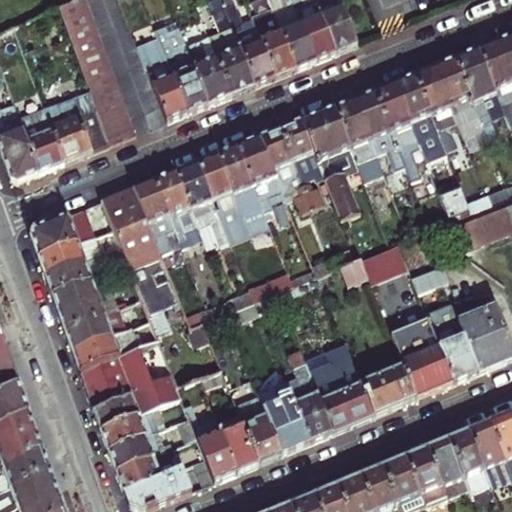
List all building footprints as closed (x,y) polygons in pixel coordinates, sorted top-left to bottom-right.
[(65,22),(91,12),(86,0),(76,0),(60,8),(65,22)] [(256,89),(278,80),(258,29),(248,34),(234,0),(231,0),(222,4),(226,15),(256,89)] [(278,80),(299,71),(281,28),(274,10),(261,15),(254,0),(245,0),(258,29),(278,80)] [(319,63),(338,55),(316,0),(306,5),(304,0),(292,0),(295,5),(299,14),(301,19),(319,63)] [(316,0),(338,55),(343,53),(359,47),(339,0),(316,0)] [(293,16),(299,14),(295,5),(289,7),(293,16)] [(69,34),(95,25),(91,12),(65,22),(69,34)] [(233,98),(256,89),(226,15),(215,20),(223,41),(225,40),(226,44),(222,45),(227,57),(218,60),(233,98)] [(299,71),(319,63),(301,19),(281,28),(299,71)] [(73,46),(100,36),(95,25),(69,34),(73,46)] [(180,27),(168,32),(170,39),(182,34),(180,27)] [(182,34),(211,107),(233,98),(218,60),(211,63),(205,48),(200,50),(192,30),(182,34)] [(190,116),(211,107),(182,34),(170,39),(168,32),(158,36),(161,42),(190,116)] [(78,58),(104,49),(100,36),(73,46),(78,58)] [(511,40),(500,45),(511,75),(511,40)] [(140,50),(169,124),(190,116),(161,42),(140,50)] [(480,53),(504,115),(509,113),(507,108),(511,105),(511,75),(500,45),(491,49),(480,53)] [(109,62),(104,49),(78,58),(83,71),(109,62)] [(457,62),(481,123),(492,151),(503,147),(495,126),(507,121),(504,115),(480,53),(457,62)] [(113,72),(109,62),(83,71),(87,83),(113,72)] [(472,127),(481,123),(457,62),(435,71),(443,91),(448,89),(457,110),(452,112),(457,125),(466,149),(479,144),(472,127)] [(443,91),(435,71),(415,79),(440,139),(446,156),(457,151),(451,136),(447,136),(444,131),(457,125),(452,112),(457,110),(448,89),(443,91)] [(118,85),(113,72),(87,83),(90,91),(91,95),(118,85)] [(425,145),(440,139),(415,79),(394,88),(402,108),(405,107),(419,143),(431,174),(442,169),(433,146),(427,149),(425,145)] [(122,97),(118,85),(91,95),(96,107),(122,97)] [(402,108),(394,88),(376,95),(392,135),(407,174),(418,169),(411,153),(408,152),(406,148),(419,143),(405,107),(402,108)] [(60,113),(48,118),(66,167),(92,156),(111,148),(105,134),(100,119),(96,107),(91,95),(90,91),(56,106),(60,113)] [(372,143),(392,135),(376,95),(356,103),(372,143)] [(127,109),(122,97),(96,107),(100,119),(127,109)] [(336,111),(353,152),(372,143),(356,103),(336,111)] [(0,108),(0,146),(12,180),(21,185),(40,177),(20,120),(15,106),(1,111),(0,108)] [(132,124),(127,109),(100,119),(105,134),(132,124)] [(45,110),(20,120),(40,177),(66,167),(48,118),(45,110)] [(326,181),(352,245),(363,240),(365,245),(371,242),(349,186),(346,177),(340,180),(332,160),(353,152),(336,111),(325,115),(303,124),(326,181)] [(111,148),(137,137),(132,124),(105,134),(111,148)] [(318,184),(326,181),(303,124),(282,132),(304,185),(317,180),(318,184)] [(305,188),(304,185),(282,132),(262,140),(285,196),(295,192),(299,190),(305,188)] [(238,149),(268,222),(276,219),(273,212),(289,206),(285,196),(262,140),(238,149)] [(219,157),(252,237),(271,230),(268,222),(238,149),(219,157)] [(349,186),(364,181),(353,152),(332,160),(340,180),(346,177),(349,186)] [(219,157),(199,165),(230,241),(231,245),(252,237),(219,157)] [(177,174),(200,230),(202,235),(208,232),(206,228),(213,225),(221,244),(230,241),(199,165),(192,168),(177,174)] [(186,235),(200,230),(177,174),(157,182),(182,245),(188,242),(186,235)] [(183,247),(182,245),(157,182),(135,190),(161,256),(183,247)] [(326,209),(320,193),(315,195),(311,186),(305,188),(315,213),(326,209)] [(298,201),(305,217),(315,213),(305,188),(299,190),(302,199),(298,201)] [(135,190),(102,203),(113,229),(120,248),(128,267),(135,286),(142,304),(147,315),(180,302),(161,256),(135,190)] [(452,226),(472,218),(460,190),(441,197),(447,213),(452,226)] [(486,199),(491,210),(511,201),(511,200),(508,190),(486,199)] [(511,201),(491,210),(472,218),(452,226),(464,255),(511,234),(511,201)] [(39,260),(92,238),(81,212),(36,230),(32,241),(39,260)] [(426,220),(432,234),(452,226),(447,213),(426,220)] [(452,308),(458,305),(441,264),(464,255),(452,226),(432,234),(412,242),(399,247),(409,272),(420,299),(444,290),(451,308),(452,308)] [(46,279),(105,254),(97,236),(92,238),(39,260),(46,279)] [(363,261),(372,282),(373,286),(409,272),(399,247),(392,250),(363,261)] [(53,299),(96,280),(128,267),(120,248),(105,254),(46,279),(53,299)] [(354,289),(372,282),(363,261),(359,263),(345,269),(354,289)] [(288,274),(270,282),(276,297),(280,295),(295,289),(288,274)] [(98,285),(96,280),(53,299),(59,317),(99,301),(93,287),(98,285)] [(250,290),(256,305),(276,297),(270,282),(250,290)] [(427,318),(451,308),(444,290),(420,299),(427,318)] [(104,313),(99,301),(59,317),(66,335),(110,317),(108,311),(104,313)] [(228,316),(233,330),(261,318),(256,305),(235,314),(228,316)] [(427,318),(439,347),(454,385),(478,375),(459,326),(452,308),(451,308),(427,318)] [(459,326),(478,375),(511,360),(511,347),(497,310),(459,326)] [(118,314),(110,317),(66,335),(71,348),(73,355),(112,339),(126,334),(118,314)] [(204,326),(192,331),(200,352),(213,347),(204,326)] [(80,376),(120,360),(112,339),(73,355),(80,376)] [(159,345),(120,360),(80,376),(89,399),(94,414),(142,394),(150,414),(153,413),(181,401),(178,393),(159,345)] [(454,385),(439,347),(403,362),(406,369),(418,400),(454,385)] [(348,348),(338,353),(344,368),(354,363),(348,348)] [(290,390),(312,444),(335,434),(323,403),(303,354),(291,359),(302,385),(290,390)] [(406,369),(364,386),(376,418),(418,400),(406,369)] [(269,422),(283,457),(312,444),(290,390),(287,383),(275,388),(281,405),(265,412),(269,422)] [(0,430),(32,413),(21,385),(0,396),(0,430)] [(323,403),(335,434),(357,426),(376,418),(364,386),(323,403)] [(142,394),(94,414),(102,434),(150,414),(142,394)] [(185,411),(189,419),(194,417),(191,409),(185,411)] [(0,453),(39,432),(32,413),(0,430),(0,453)] [(153,413),(150,414),(102,434),(110,455),(158,435),(167,431),(164,424),(158,426),(153,413)] [(511,481),(511,424),(510,419),(490,426),(511,482),(511,481)] [(246,431),(261,466),(283,457),(269,422),(246,431)] [(206,463),(215,486),(238,476),(224,440),(217,423),(194,433),(198,443),(206,463)] [(490,426),(468,435),(483,473),(489,489),(501,484),(504,490),(511,486),(511,484),(511,482),(490,426)] [(224,440),(238,476),(261,466),(246,431),(224,440)] [(0,475),(45,450),(39,432),(0,453),(0,475)] [(110,455),(117,475),(172,453),(170,445),(163,448),(158,435),(110,455)] [(483,473),(468,435),(460,438),(448,444),(462,482),(483,473)] [(462,482),(448,444),(427,452),(442,490),(462,482)] [(45,450),(0,475),(0,500),(53,471),(45,450)] [(442,490),(427,452),(405,461),(420,500),(424,511),(431,511),(429,506),(440,501),(442,507),(447,505),(442,490)] [(117,475),(125,496),(173,476),(168,463),(175,460),(172,453),(117,475)] [(420,500),(405,461),(382,471),(397,510),(420,500)] [(206,463),(195,467),(204,490),(215,486),(206,463)] [(0,511),(18,511),(19,511),(32,511),(61,495),(60,492),(53,471),(0,500),(0,511)] [(382,471),(360,480),(372,511),(390,511),(397,510),(382,471)] [(173,476),(125,496),(129,505),(139,511),(154,511),(193,495),(184,472),(173,476)] [(372,511),(360,480),(338,489),(346,511),(372,511)] [(346,511),(338,489),(314,499),(319,511),(346,511)] [(67,511),(61,495),(32,511),(67,511)] [(319,511),(314,499),(291,509),(292,511),(319,511)]
